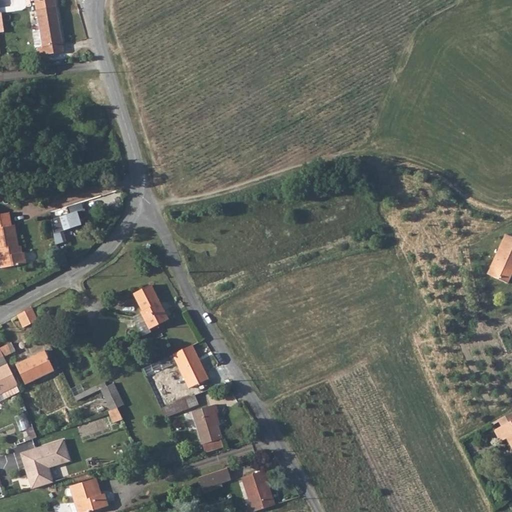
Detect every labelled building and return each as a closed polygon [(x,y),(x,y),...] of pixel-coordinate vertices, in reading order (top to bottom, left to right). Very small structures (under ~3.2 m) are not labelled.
[(37,0),(32,1),(31,0),(0,0),(2,10),(12,9),(11,7),(31,4),(32,11),(37,10),(40,30),(43,46),(38,47),(39,56),(64,52),(55,0),(37,0)] [(38,47),(43,46),(40,30),(33,31),(36,47),(38,47)] [(68,243),(67,229),(87,227),(86,212),(53,215),(56,244),(68,243)] [(12,225),(10,213),(0,214),(0,256),(2,268),(27,263),(25,252),(20,253),(15,225),(12,225)] [(500,280),(511,257),(511,237),(506,234),(487,274),(500,280)] [(511,257),(500,280),(505,282),(508,283),(511,274),(511,257)] [(160,303),(151,285),(134,294),(143,311),(132,317),(143,336),(151,332),(150,329),(166,320),(158,304),(160,303)] [(24,327),(38,320),(33,308),(32,307),(18,315),(24,327)] [(511,332),(510,328),(501,332),(511,353),(511,352),(511,332)] [(11,343),(0,347),(0,348),(4,357),(15,351),(11,343)] [(208,378),(192,345),(174,354),(183,372),(190,387),(192,386),(206,379),(208,378)] [(4,357),(0,348),(0,393),(2,392),(5,398),(20,391),(18,384),(4,357)] [(54,370),(45,351),(16,365),(25,383),(54,370)] [(172,365),(168,357),(144,369),(147,376),(172,365)] [(185,389),(190,387),(183,372),(178,374),(185,389)] [(154,378),(149,380),(161,409),(166,407),(154,378)] [(206,379),(192,386),(196,395),(211,390),(206,379)] [(124,404),(114,383),(107,386),(118,408),(124,404)] [(96,386),(75,396),(77,401),(98,391),(96,386)] [(118,408),(107,386),(101,389),(111,411),(118,408)] [(166,407),(161,409),(165,418),(189,408),(185,399),(166,407)] [(221,439),(222,438),(217,421),(218,421),(215,413),(218,412),(215,404),(192,411),(203,444),(221,439)] [(115,423),(125,419),(120,407),(110,411),(115,423)] [(511,412),(497,420),(501,427),(494,431),(500,442),(507,439),(511,448),(511,457),(508,460),(511,467),(511,412)] [(21,452),(32,488),(54,481),(49,466),(71,460),(65,438),(21,452)] [(223,446),(221,439),(203,444),(205,452),(223,446)] [(144,457),(151,472),(158,470),(151,454),(144,457)] [(231,479),(227,468),(199,478),(202,488),(231,479)] [(242,477),(254,511),(274,505),(263,471),(242,477)] [(92,480),(97,496),(101,495),(95,478),(92,480)] [(101,495),(97,496),(92,480),(70,487),(77,511),(88,511),(108,506),(104,493),(101,495)] [(235,511),(236,511),(247,509),(244,499),(233,503),(235,511)] [(191,511),(205,511),(209,511),(206,503),(190,508),(191,511)]
